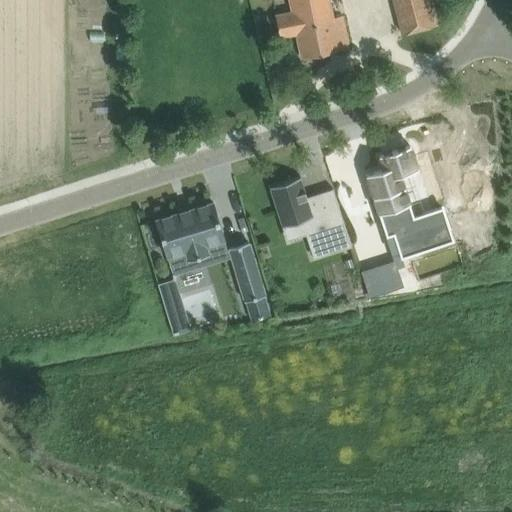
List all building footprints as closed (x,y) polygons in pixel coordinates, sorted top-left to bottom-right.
[(302,58),(350,47),(342,15),(333,17),(329,0),(288,0),(291,11),(275,15),(280,37),(296,33),(302,58)] [(438,24),(431,0),(393,0),(403,33),(438,24)] [(493,195),(490,113),(462,114),(464,153),(451,154),(452,197),(493,195)] [(397,170),(416,164),(409,140),(407,141),(404,142),(403,139),(396,141),(397,144),(390,146),(389,143),(383,145),(383,148),(380,149),(378,149),(382,163),(365,168),(383,230),(390,228),(397,250),(412,246),(409,237),(446,226),(439,202),(409,211),(397,170)] [(300,176),(270,185),(281,224),(301,218),(313,256),(336,249),(320,193),(306,197),(300,176)] [(186,250),(189,259),(209,254),(206,244),(225,238),(214,202),(156,219),(167,255),(186,250)] [(249,241),(230,247),(246,301),(265,295),(249,241)] [(397,268),(395,260),(362,271),(370,296),(403,285),(397,268)] [(158,283),(174,331),(193,325),(177,276),(158,283)]
